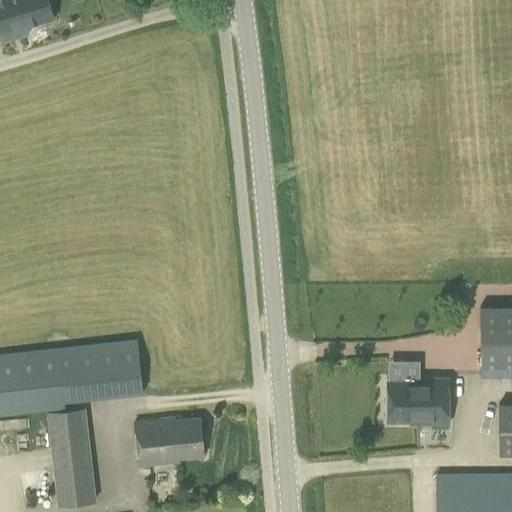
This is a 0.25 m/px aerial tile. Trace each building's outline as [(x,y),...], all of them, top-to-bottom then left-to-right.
[(0,0),(0,36),(0,37),(27,29),(27,27),(55,18),(49,0),(0,0)] [(511,375),(511,305),(479,306),(480,376),(511,375)] [(142,394),(136,338),(57,347),(63,402),(142,394)] [(57,347),(0,352),(0,409),(63,402),(57,347)] [(409,423),(448,423),(449,377),(404,377),(404,379),(388,379),(388,421),(409,421),(409,423)] [(498,453),(511,453),(511,405),(498,406),(498,453)] [(0,454),(50,449),(57,506),(95,501),(84,408),(46,412),(46,416),(0,421),(0,454)] [(203,454),(199,419),(175,421),(174,417),(134,422),(139,465),(179,460),(179,457),(203,454)] [(511,511),(511,471),(435,473),(435,511),(511,511)]
